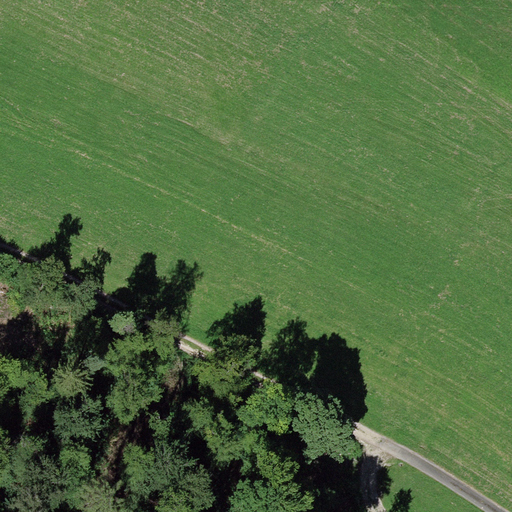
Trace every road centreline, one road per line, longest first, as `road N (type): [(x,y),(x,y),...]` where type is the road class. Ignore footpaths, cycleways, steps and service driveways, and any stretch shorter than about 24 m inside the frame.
road 1 (track): [(301,398),(0,239)]
road 2 (track): [(301,398),(490,511)]
